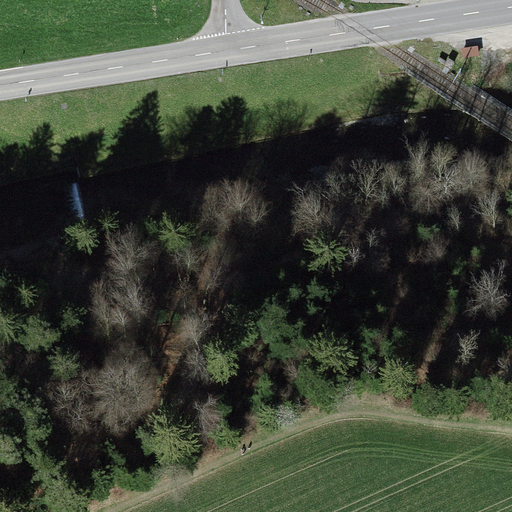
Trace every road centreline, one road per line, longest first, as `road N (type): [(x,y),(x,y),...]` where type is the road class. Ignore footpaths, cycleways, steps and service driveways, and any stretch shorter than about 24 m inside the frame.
road 1 (track): [(96,511),(341,407),(511,426)]
road 2 (secondary): [(227,52),(511,7)]
road 3 (secondary): [(227,52),(0,87)]
